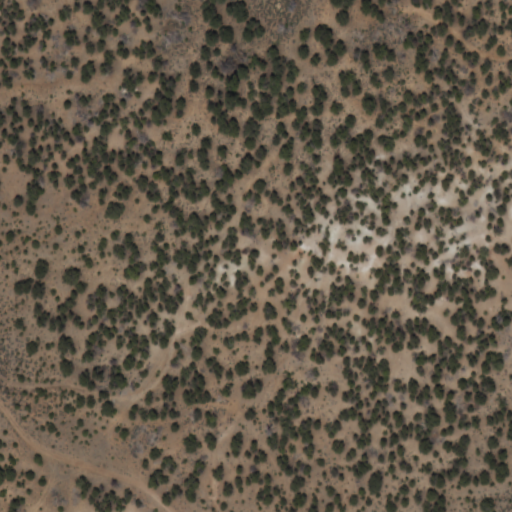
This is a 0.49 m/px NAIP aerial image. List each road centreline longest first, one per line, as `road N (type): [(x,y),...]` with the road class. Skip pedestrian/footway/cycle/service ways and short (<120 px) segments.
road 1 (track): [(169,511),(137,482),(35,447),(0,408)]
road 2 (track): [(511,56),(419,11),(381,9)]
